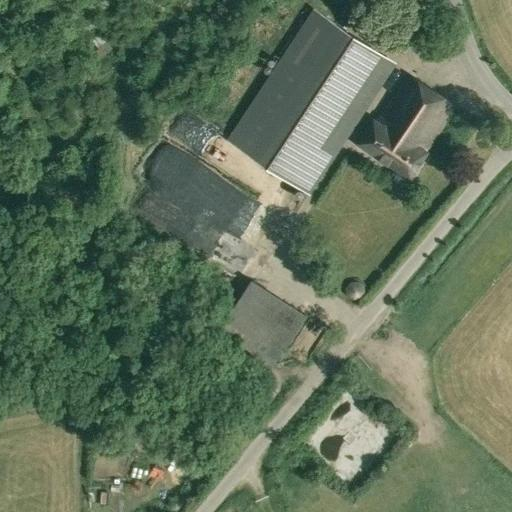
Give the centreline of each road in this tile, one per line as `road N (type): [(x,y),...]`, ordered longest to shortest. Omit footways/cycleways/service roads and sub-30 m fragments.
road 1 (unclassified): [(511,149),(205,511)]
road 2 (unclassified): [(511,104),(478,64),(455,0)]
